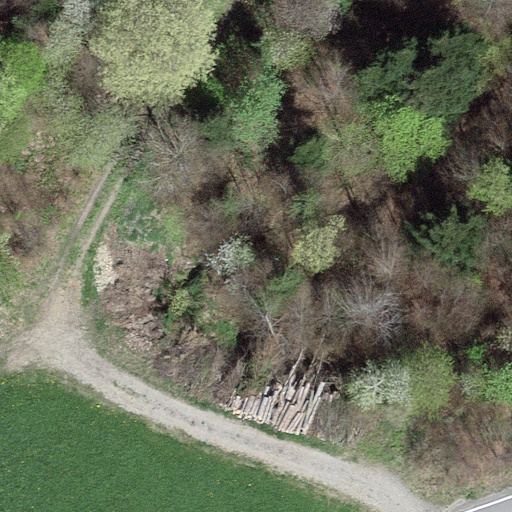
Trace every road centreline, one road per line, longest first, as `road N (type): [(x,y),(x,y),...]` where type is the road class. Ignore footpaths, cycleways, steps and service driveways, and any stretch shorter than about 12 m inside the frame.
road 1 (track): [(0,373),(37,359),(302,467),(374,478),(424,511)]
road 2 (track): [(37,359),(229,0)]
